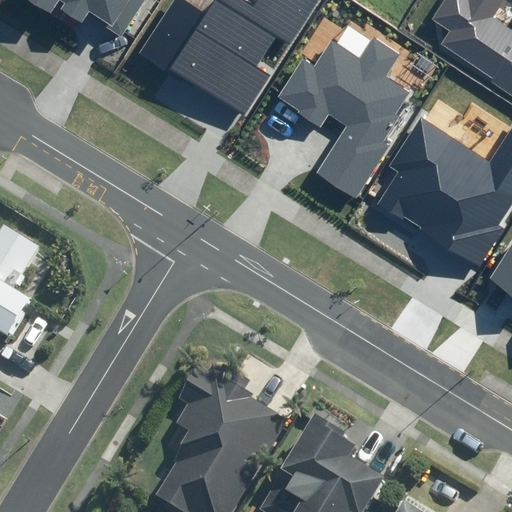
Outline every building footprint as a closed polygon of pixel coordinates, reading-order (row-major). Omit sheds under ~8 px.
[(27,0),(49,13),(56,0),(61,0),(65,2),(62,8),(83,22),(88,13),(123,35),(144,0),(27,0)] [(183,0),(171,0),(138,52),(245,120),(272,77),(257,68),(277,36),(292,45),(320,0),(257,0),(253,7),(241,0),(215,0),(206,15),(183,0)] [(511,0),(444,0),(432,19),(449,30),(439,46),(511,93),(511,0)] [(316,173),(356,198),(389,146),(384,143),(400,117),(395,114),(409,90),(386,76),(401,53),(373,36),(359,57),(332,40),(316,66),(302,58),(277,98),(322,126),(329,114),(346,125),(316,173)] [(399,171),(378,203),(479,268),(505,229),(498,225),(511,203),(511,129),(492,161),(422,116),(390,166),(399,171)] [(0,340),(1,338),(6,342),(30,304),(15,295),(44,250),(6,226),(0,235),(0,340)] [(511,244),(490,279),(511,293),(511,244)] [(244,387),(250,377),(224,362),(219,372),(201,362),(167,421),(178,428),(166,449),(179,456),(155,498),(179,511),(234,511),(287,420),(254,401),(257,395),(244,387)] [(345,430),(316,414),(262,511),(363,511),(384,476),(349,457),(356,446),(340,437),(345,430)] [(420,511),(406,503),(400,511),(420,511)]
